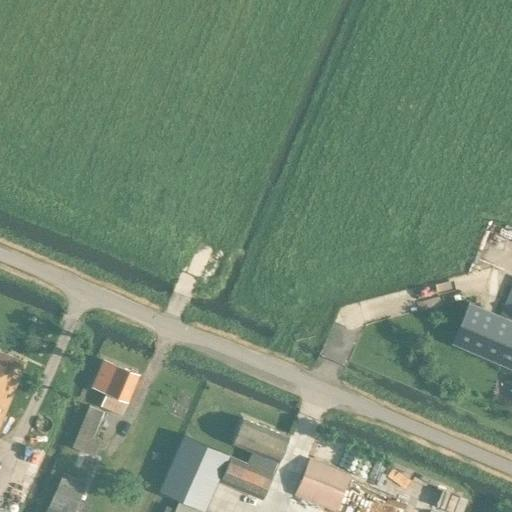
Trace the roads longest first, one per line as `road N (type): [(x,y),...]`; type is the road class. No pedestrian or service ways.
road 1 (unclassified): [(511,471),(0,257)]
road 2 (track): [(0,492),(89,294)]
road 3 (unknown): [(313,388),(273,511)]
